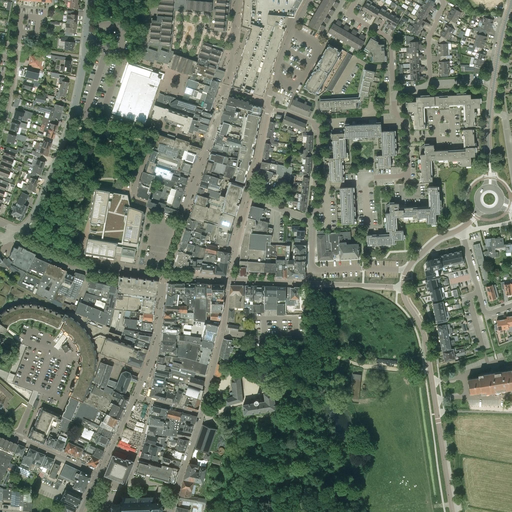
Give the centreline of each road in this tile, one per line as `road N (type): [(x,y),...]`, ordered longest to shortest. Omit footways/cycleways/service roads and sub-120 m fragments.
road 1 (residential): [(169,511),(223,332),(248,195)]
road 2 (residential): [(452,511),(425,338),(402,286)]
road 3 (residential): [(11,228),(21,232),(33,216),(73,112)]
road 4 (unknown): [(61,332),(73,324),(90,337),(108,334),(135,285),(132,272)]
